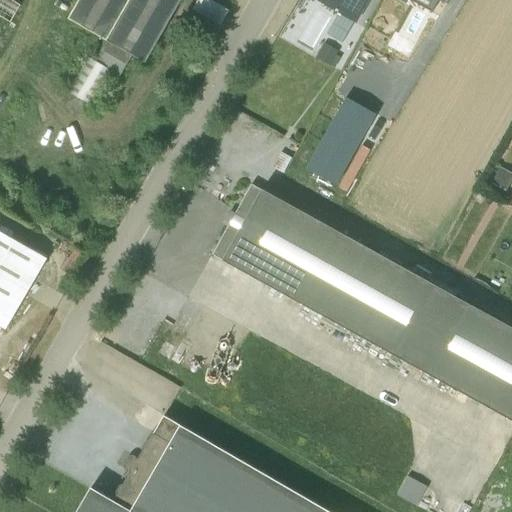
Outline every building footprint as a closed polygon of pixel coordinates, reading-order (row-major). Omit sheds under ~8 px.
[(0,0),(0,19),(9,25),(21,5),(13,0),(0,0)] [(79,0),(77,4),(68,19),(106,41),(95,61),(90,59),(89,60),(69,93),(91,106),(111,71),(119,76),(131,55),(145,63),(179,5),(181,0),(79,0)] [(208,0),(198,0),(183,27),(205,40),(206,38),(215,22),(220,25),(228,11),(208,0)] [(354,23),(366,0),(320,0),(319,2),(354,23)] [(418,0),(436,8),(439,0),(418,0)] [(337,52),(324,44),(316,58),(334,68),(340,59),(335,56),(337,52)] [(341,179),(380,107),(349,90),(309,162),(341,179)] [(452,295),(441,289),(251,184),(250,185),(211,255),(373,344),(511,421),(511,328),(452,295)] [(48,256),(0,229),(0,329),(5,332),(48,256)] [(76,511),(329,511),(163,416),(113,500),(91,487),(76,511)] [(422,501),(429,482),(408,474),(401,493),(422,501)]
